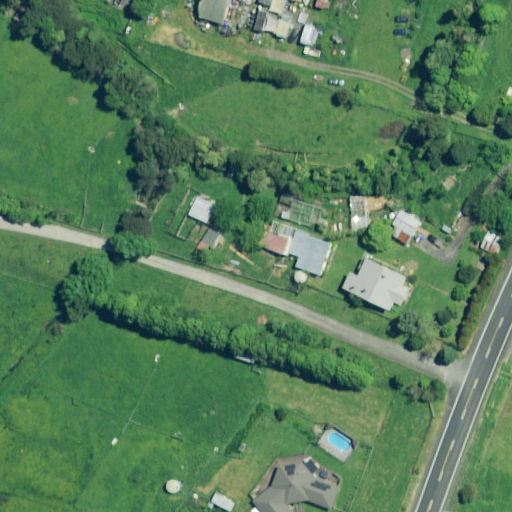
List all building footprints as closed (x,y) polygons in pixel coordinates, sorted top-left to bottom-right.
[(239,0),(202,0),(198,17),(224,24),(225,22),(233,24),(239,0)] [(244,24),(256,27),(255,31),(263,33),(265,27),(278,31),(277,37),(287,39),(288,33),(302,37),(301,43),(311,46),(316,26),(260,11),(259,15),(247,12),(244,24)] [(197,197),(189,215),(182,231),(190,234),(187,241),(200,246),(208,228),(205,227),(207,223),(215,205),(197,197)] [(395,237),(415,248),(417,243),(423,247),(421,252),(430,257),(441,239),(420,226),(422,223),(403,211),(394,226),(400,229),(395,237)] [(256,241),(265,244),(263,250),(271,252),(272,246),(276,236),(260,230),(256,241)] [(321,250),(319,249),(306,244),(308,237),(294,232),(287,250),(301,255),(300,258),(316,265),(313,273),(321,276),(333,245),(324,241),(321,250)] [(407,278),(368,259),(360,277),(352,273),(345,289),(392,311),(396,302),(403,305),(410,289),(403,286),(407,278)] [(257,355),(237,349),(234,357),(255,364),(257,355)] [(343,488),(317,480),(307,464),(279,465),(272,486),(254,501),(262,511),(291,511),(285,505),(287,503),(307,502),(335,511),(343,488)] [(182,488),(176,479),(166,487),(172,495),(182,488)] [(234,503),(217,494),(213,502),(229,511),(234,503)]
